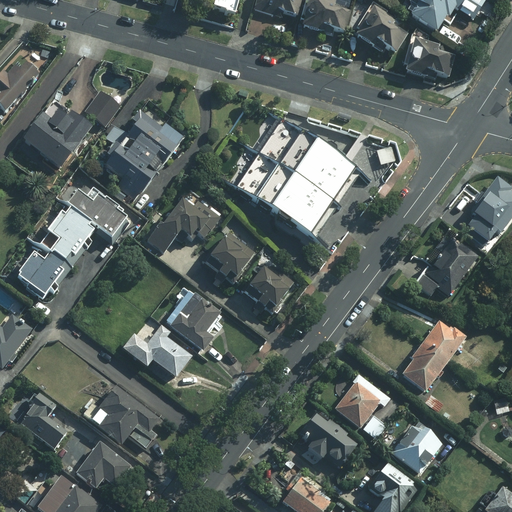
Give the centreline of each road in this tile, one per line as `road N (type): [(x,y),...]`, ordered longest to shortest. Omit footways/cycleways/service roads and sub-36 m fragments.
road 1 (tertiary): [(468,127),(183,511)]
road 2 (tertiary): [(15,0),(468,127)]
road 3 (unknown): [(232,447),(62,325),(38,340),(0,390)]
